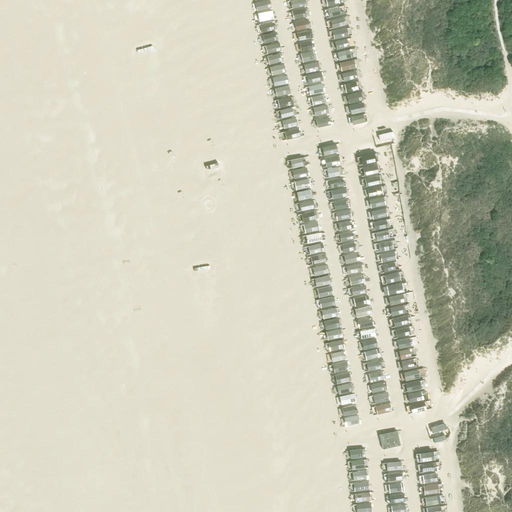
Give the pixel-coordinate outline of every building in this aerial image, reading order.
[(255,0),(258,11),(272,8),(269,0),(255,0)] [(323,0),(327,15),(331,14),(329,7),(334,6),(332,0),(323,0)] [(285,139),(299,137),(286,74),(285,74),(272,11),(258,14),(280,120),(281,119),(285,139)] [(336,58),(349,56),(348,49),(335,50),(336,58)] [(383,97),(381,86),(361,90),(364,101),(383,97)] [(351,109),(349,99),(329,103),(331,114),(351,109)] [(351,123),(365,119),(363,111),(349,115),(351,123)] [(320,123),(317,112),(298,117),(300,127),(320,123)] [(377,133),(377,141),(394,140),(393,132),(377,133)] [(305,232),(319,229),(303,157),(288,160),(305,232)] [(333,208),(348,207),(347,199),(333,200),(333,208)] [(308,244),(306,244),(324,329),(338,326),(337,322),(328,324),(327,316),(335,315),(334,308),(318,233),(306,235),(308,244)] [(345,261),(358,261),(358,254),(355,254),(355,244),(347,244),(347,253),(345,253),(345,261)] [(387,304),(404,302),(402,292),(401,292),(400,281),(399,281),(397,271),(383,273),(387,304)] [(343,361),(341,349),(342,349),(340,339),(328,342),(332,362),(334,372),(335,372),(341,405),(342,405),(343,415),(356,412),(354,402),(346,360),(343,361)] [(418,380),(405,385),(407,390),(420,385),(418,380)] [(376,413),(390,411),(385,382),(371,384),(374,404),(375,404),(376,413)] [(421,390),(407,391),(408,400),(422,399),(421,390)] [(409,401),(410,411),(423,409),(421,400),(409,401)] [(346,425),(355,423),(354,417),(344,419),(346,425)] [(430,425),(431,431),(446,428),(445,422),(430,425)] [(387,435),(389,446),(409,442),(407,431),(387,435)] [(350,450),(352,469),(366,467),(363,448),(350,450)] [(384,462),(386,470),(401,467),(400,459),(384,462)] [(387,472),(388,492),(402,491),(401,471),(387,472)] [(422,485),(423,493),(438,491),(436,483),(422,485)] [(423,496),(425,504),(439,501),(437,493),(423,496)] [(370,511),(370,503),(357,503),(357,511),(370,511)]
